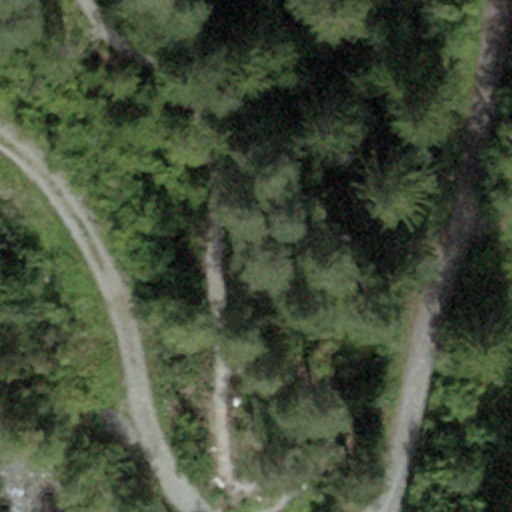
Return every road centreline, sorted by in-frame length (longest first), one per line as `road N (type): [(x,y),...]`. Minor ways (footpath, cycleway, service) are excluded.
road 1 (track): [(374,511),(399,447),(511,11)]
road 2 (track): [(0,142),(60,199),(103,271),(120,311),(139,411),(189,511)]
